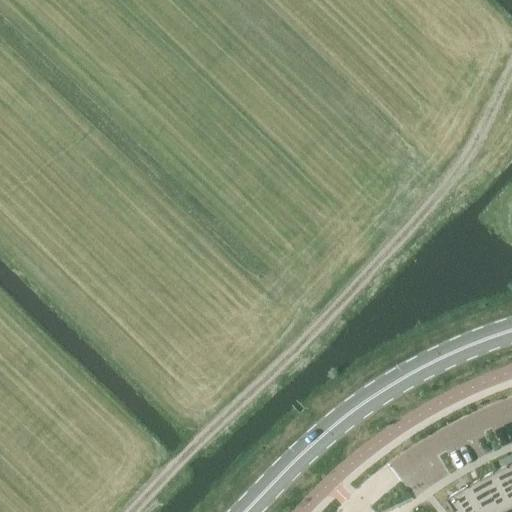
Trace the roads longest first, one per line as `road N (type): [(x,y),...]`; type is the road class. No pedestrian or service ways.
road 1 (track): [(132,511),(430,206),(511,75)]
road 2 (secondary): [(511,330),(421,366),(369,400),(245,511)]
road 3 (residential): [(511,406),(389,474),(355,511)]
